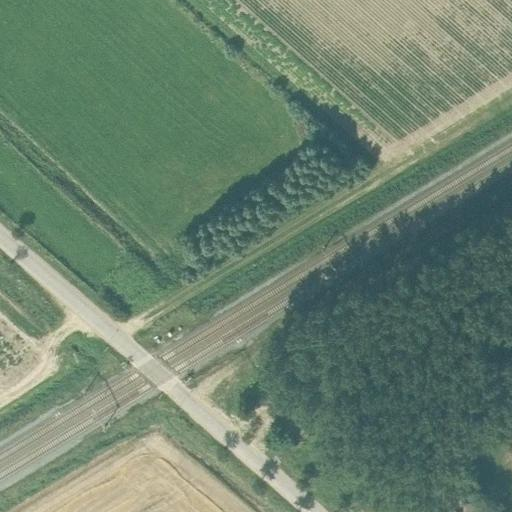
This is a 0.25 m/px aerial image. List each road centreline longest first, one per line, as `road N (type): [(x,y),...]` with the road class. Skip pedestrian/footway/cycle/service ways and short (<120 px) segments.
road 1 (unclassified): [(313,511),(0,239)]
road 2 (unknown): [(163,378),(511,173)]
